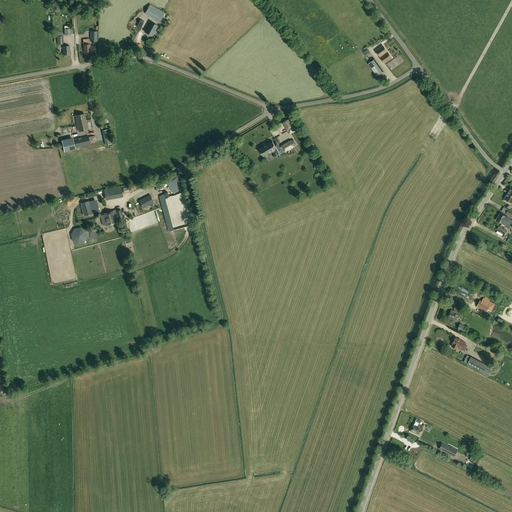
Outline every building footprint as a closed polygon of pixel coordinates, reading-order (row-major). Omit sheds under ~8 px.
[(164,13),(149,5),(144,13),(159,22),(164,13)] [(150,21),(144,32),(152,36),(158,26),(150,21)] [(385,63),(392,58),(383,46),(376,51),(385,63)] [(384,71),(375,59),(368,64),(377,76),(384,71)] [(84,114),(75,116),(77,122),(76,122),(78,131),(89,129),(87,120),(86,120),(84,114)] [(294,128),(289,119),(282,123),(287,132),(288,132),(289,134),(290,134),(290,135),(295,132),(295,131),(294,128)] [(102,130),(105,145),(113,143),(109,129),(102,130)] [(74,139),(76,148),(90,144),(88,136),(74,139)] [(284,152),(285,152),(288,150),(289,150),(291,149),(291,148),(294,146),(296,144),(293,140),(291,141),(282,146),(280,148),(277,143),(274,145),(272,142),(268,144),(259,150),(263,157),(272,151),(273,152),(278,149),(281,154),(284,152)] [(64,143),(65,149),(74,147),(73,141),(64,143)] [(176,184),(183,180),(179,172),(172,176),(176,184)] [(110,198),(122,196),(121,187),(108,190),(110,198)] [(142,209),(154,203),(150,195),(138,200),(142,209)] [(88,201),(81,203),(84,216),(91,214),(88,201)] [(506,214),(511,217),(511,211),(504,207),(501,211),(506,214)] [(117,215),(114,215),(115,219),(117,218),(118,219),(122,217),(121,210),(116,212),(117,215)] [(103,214),(106,225),(116,223),(115,219),(114,215),(113,211),(103,214)] [(505,225),(509,218),(500,213),(496,220),(505,225)] [(507,230),(499,226),(497,230),(505,234),(507,230)] [(74,229),(70,234),(72,241),(77,244),(83,243),(87,237),(85,231),(80,228),(74,229)] [(495,304),(484,298),(482,301),(480,300),(477,307),(487,312),(488,310),(491,312),(495,304)] [(456,322),(460,314),(451,310),(447,317),(456,322)] [(468,316),(466,323),(475,325),(477,319),(468,316)] [(468,328),(460,323),(457,329),(465,333),(468,328)] [(453,345),(452,346),(456,349),(457,347),(461,350),(465,343),(456,337),(452,345),(453,345)] [(467,364),(480,371),(484,363),(471,356),(467,364)] [(414,424),(410,431),(419,436),(423,428),(414,424)] [(457,450),(442,443),(439,449),(454,457),(457,450)]
